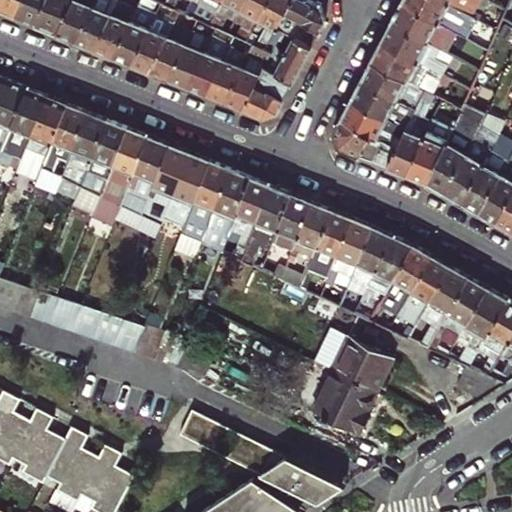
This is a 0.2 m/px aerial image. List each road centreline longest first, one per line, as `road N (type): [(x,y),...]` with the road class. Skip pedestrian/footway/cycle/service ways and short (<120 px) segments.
road 1 (residential): [(0,42),(289,160)]
road 2 (residential): [(289,160),(405,206),(511,264)]
road 3 (residential): [(374,0),(289,160)]
road 4 (residential): [(404,511),(436,467),(511,418)]
